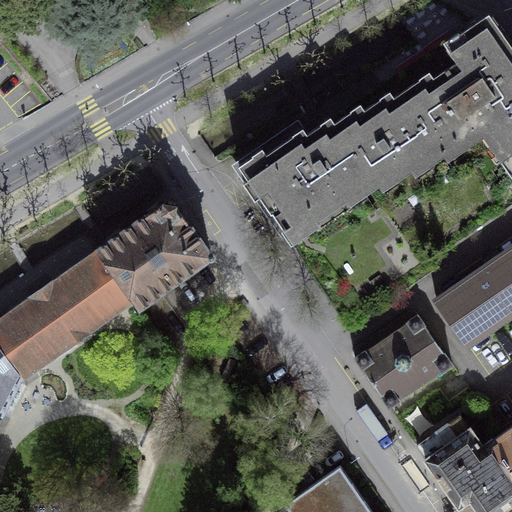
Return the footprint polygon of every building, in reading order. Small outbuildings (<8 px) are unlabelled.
[(511,46),(488,13),(397,75),(448,150),(459,142),(462,147),(491,128),(499,139),(511,129),(511,46)] [(397,75),(335,117),(379,181),(393,171),(397,176),(426,157),(429,162),(448,150),(397,75)] [(361,185),(364,190),(379,181),(335,117),(328,122),(326,119),(305,133),(302,128),(256,159),(252,154),(238,164),(270,211),(272,209),(289,233),(361,185)] [(434,258),(511,204),(511,169),(501,153),(506,149),(499,139),(491,128),(462,147),(459,142),(448,150),(429,162),(426,157),(397,176),(393,171),(379,181),(364,190),(361,185),(289,233),(285,235),(349,327),(440,266),(434,258)] [(511,129),(499,139),(506,149),(501,153),(511,169),(511,129)] [(159,262),(173,282),(211,255),(175,204),(164,202),(132,224),(149,248),(156,243),(166,257),(159,262)] [(132,224),(98,249),(138,306),(173,282),(159,262),(156,264),(146,250),(149,248),(132,224)] [(511,248),(436,301),(467,344),(511,312),(511,248)] [(53,280),(32,295),(68,346),(89,331),(88,330),(132,299),(138,307),(138,306),(98,249),(53,280)] [(31,296),(0,317),(0,349),(21,378),(67,346),(67,347),(68,346),(32,295),(30,296),(31,296)] [(407,321),(408,322),(366,351),(366,350),(355,358),(372,382),(389,407),(400,400),(399,399),(441,370),(442,371),(452,363),(445,353),(444,354),(424,325),(425,324),(418,314),(407,321)] [(0,416),(21,378),(0,349),(0,416)] [(235,360),(229,358),(221,378),(227,381),(235,360)] [(497,511),(511,502),(511,466),(492,439),(492,438),(482,444),(470,427),(469,427),(460,414),(417,444),(426,457),(425,458),(444,484),(463,511),(497,511)] [(511,424),(492,439),(511,466),(511,424)] [(371,511),(339,465),(285,503),(291,511),(371,511)]
